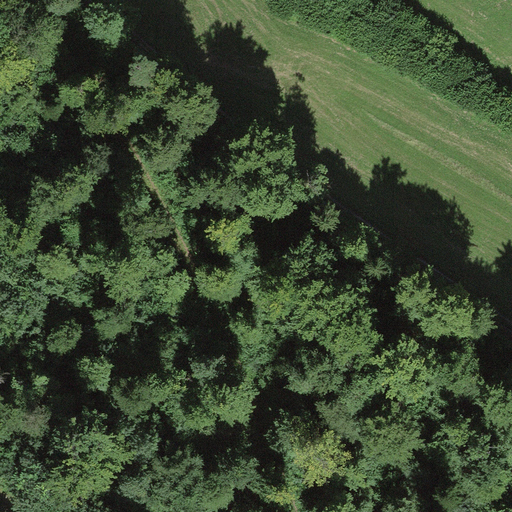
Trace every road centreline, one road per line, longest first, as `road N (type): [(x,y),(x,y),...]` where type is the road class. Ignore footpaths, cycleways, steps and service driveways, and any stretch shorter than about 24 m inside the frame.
road 1 (track): [(299,511),(289,474),(59,0)]
road 2 (track): [(511,335),(212,129),(135,66),(74,0)]
road 3 (track): [(182,257),(0,156)]
